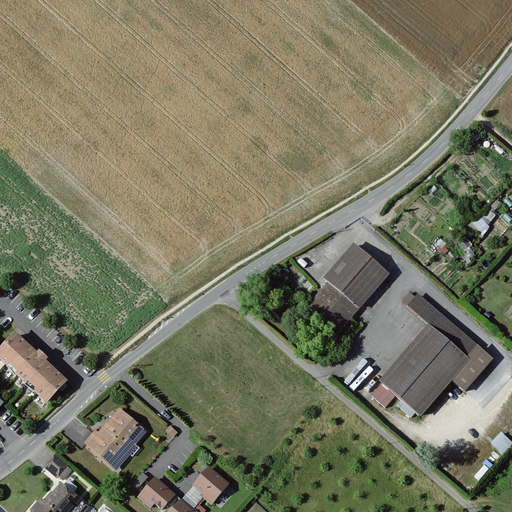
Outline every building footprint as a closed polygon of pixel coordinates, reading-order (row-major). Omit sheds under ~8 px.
[(483,215),(475,222),(484,234),(493,227),(483,215)] [(338,337),(391,278),(355,247),(324,281),(328,285),(307,308),(338,337)] [(430,328),(381,384),(423,421),(454,385),(466,396),(495,362),(420,297),(408,310),(430,328)] [(17,336),(0,353),(0,362),(8,370),(10,368),(18,376),(16,378),(27,388),(29,386),(37,394),(35,396),(48,407),(69,385),(47,365),(49,363),(40,354),(38,356),(17,336)] [(148,434),(120,410),(99,434),(96,432),(84,445),(117,473),(139,448),(137,447),(148,434)] [(170,426),(166,431),(173,438),(177,433),(170,426)] [(493,442),(504,452),(511,444),(511,439),(504,431),(493,442)] [(69,467),(56,455),(45,469),(58,480),(59,479),(64,482),(73,472),(68,468),(69,467)] [(208,466),(192,485),(202,494),(201,496),(212,506),(229,484),(208,466)] [(147,477),(142,473),(130,487),(135,492),(147,477)] [(161,511),(175,496),(154,478),(137,498),(149,509),(153,504),(161,511)] [(46,504),(53,511),(86,511),(90,509),(62,485),(46,504)] [(226,501),(233,492),(227,488),(221,497),(226,501)] [(53,511),(46,504),(41,499),(30,511),(53,511)] [(194,511),(180,499),(168,511),(194,511)]
